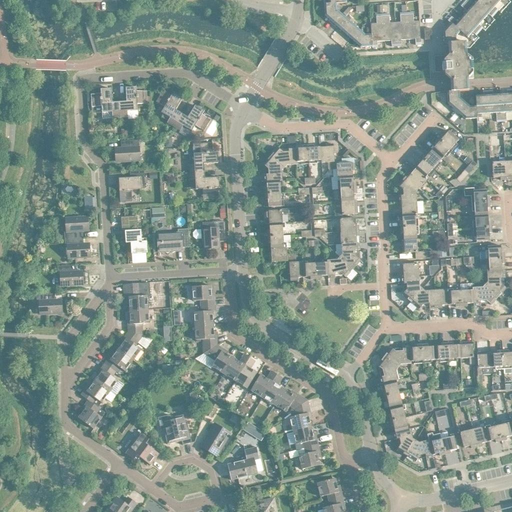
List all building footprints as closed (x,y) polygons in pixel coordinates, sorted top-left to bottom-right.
[(326,12),(335,20),(343,11),(339,6),(338,0),(334,0),(325,1),(326,12)] [(468,8),(463,13),(481,29),(484,25),(480,22),(485,16),(466,0),(463,0),(461,2),(468,8)] [(473,0),(466,0),(485,16),(490,11),(493,14),(496,11),(484,0),(475,0),(475,1),(473,0)] [(484,0),(496,11),(500,7),(496,4),(499,0),(484,0)] [(402,19),(396,19),(398,43),(403,43),(402,37),(409,36),(408,9),(401,10),(402,19)] [(414,9),(408,9),(409,36),(417,36),(417,42),(422,42),(421,18),(415,18),(414,9)] [(391,10),(384,11),(385,38),(393,37),(393,43),(398,43),(396,19),(391,19),(391,10)] [(335,20),(353,36),(362,27),(343,11),(335,20)] [(374,43),(373,43),(373,45),(379,44),(378,38),(385,38),(384,11),(378,11),(378,20),(372,21),(372,24),(373,30),(373,31),(374,43)] [(448,17),(452,20),(462,28),(469,35),(474,29),(477,32),(481,29),(463,13),(459,19),(452,13),(448,17)] [(445,41),(449,40),(458,39),(458,33),(462,28),(452,20),(444,29),(445,41)] [(362,44),(373,43),(374,43),(373,31),(367,31),(362,27),(353,36),(362,44)] [(452,82),(452,88),(452,89),(461,88),(470,87),(470,80),(470,74),(471,74),(475,70),(474,56),(470,52),(468,52),(467,39),(458,39),(449,40),(450,52),(445,58),(445,60),(443,60),(444,69),(446,69),(446,71),(452,76),(452,82)] [(128,98),(121,99),(122,114),(129,114),(129,108),(139,107),(139,101),(149,100),(148,88),(138,88),(138,84),(127,84),(128,98)] [(122,114),(121,99),(114,99),(113,85),(102,86),(102,90),(92,91),(93,98),(93,104),(103,103),(104,109),(114,109),(114,115),(122,114)] [(508,91),(501,92),(503,119),(508,118),(507,109),(511,108),(511,86),(508,86),(508,91)] [(168,120),(175,124),(183,110),(177,107),(184,95),(175,89),(173,93),(164,87),(158,98),(166,104),(163,109),(172,115),(168,120)] [(494,87),(489,88),(491,110),(497,110),(498,119),(503,119),(501,92),(494,92),(494,87)] [(449,100),(458,108),(466,99),(461,94),(461,88),(452,89),(452,88),(448,88),(449,100)] [(479,115),(478,115),(479,120),(484,120),(483,111),(491,110),(489,88),(484,88),(484,93),(477,93),(477,103),(478,103),(479,115)] [(467,116),(478,115),(479,115),(478,103),(477,103),(471,103),(466,99),(458,108),(467,116)] [(183,110),(175,124),(182,128),(185,123),(193,128),(197,122),(205,128),(212,117),(203,111),(206,108),(196,102),(189,114),(183,110)] [(444,132),(440,136),(453,148),(459,142),(457,140),(460,137),(451,128),(446,133),(444,132)] [(438,142),(434,147),(443,156),(446,152),(448,154),(453,148),(440,136),(436,140),(438,142)] [(122,138),(123,145),(118,145),(119,158),(141,157),(140,137),(122,138)] [(190,161),(190,169),(206,168),(205,161),(219,160),(219,149),(214,149),(214,139),(201,140),(202,150),(195,151),(196,161),(190,161)] [(329,166),(331,167),(336,161),(336,159),(335,141),(327,142),(327,144),(322,144),(323,157),(322,157),(323,160),(329,159),(329,166)] [(318,158),(322,157),(323,157),(322,144),(315,145),(315,142),(309,143),(310,161),(319,160),(318,158)] [(302,161),(310,161),(309,143),(303,143),(304,146),(297,146),(298,159),(302,159),(302,161)] [(298,161),(298,159),(297,146),(297,144),(290,144),(290,149),(285,149),(279,144),(272,153),(285,165),(288,162),(298,161)] [(427,151),(423,155),(437,167),(442,161),(440,159),(443,156),(434,147),(429,152),(427,151)] [(283,168),(285,165),(272,153),(265,161),(270,166),(270,171),(265,172),(266,179),(268,179),(268,178),(284,177),(283,168)] [(468,153),(465,157),(470,161),(473,157),(468,153)] [(421,161),(417,166),(427,175),(427,174),(430,171),(431,173),(437,167),(423,155),(420,159),(421,161)] [(470,162),(474,166),(478,161),(474,158),(470,162)] [(507,177),(506,159),(493,160),(494,175),(502,175),(502,177),(507,177)] [(339,174),(341,174),(354,173),(354,168),(356,168),(356,160),(338,161),(336,161),(331,167),(332,168),(338,168),(339,174)] [(411,170),(407,174),(420,186),(429,176),(427,174),(427,175),(417,166),(412,171),(411,170)] [(126,175),(120,175),(120,181),(122,199),(134,198),(133,186),(147,186),(146,174),(146,167),(131,168),(132,174),(126,175)] [(466,167),(462,172),(466,175),(470,171),(466,167)] [(206,168),(190,169),(191,176),(197,176),(197,186),(204,186),(204,196),(217,195),(217,185),(221,185),(220,174),(206,175),(206,168)] [(466,175),(462,172),(457,177),(461,180),(466,175)] [(339,178),(339,186),(357,185),(357,180),(355,180),(354,173),(341,174),(341,178),(339,178)] [(400,193),(400,199),(418,198),(418,188),(420,186),(407,174),(399,182),(404,187),(405,192),(400,193)] [(284,182),(284,177),(268,178),(268,179),(268,185),(266,185),(266,191),(282,190),(281,183),(284,182)] [(445,183),(441,187),(445,191),(449,186),(445,183)] [(342,194),(343,199),(356,198),(355,191),(358,191),(357,185),(339,186),(340,195),(342,194)] [(473,193),(473,200),(491,199),(491,194),(488,194),(488,187),(475,187),(475,185),(465,186),(466,193),(473,193)] [(445,191),(441,187),(437,192),(441,196),(445,191)] [(282,198),(282,190),(266,191),(267,197),(269,197),(270,204),(285,203),(285,197),(282,198)] [(356,198),(343,199),(343,208),(336,208),(337,213),(344,213),(344,212),(359,211),(358,198),(356,198)] [(403,205),(404,212),(417,211),(419,211),(418,198),(400,199),(401,205),(403,205)] [(476,208),(476,213),(489,212),(489,205),(491,205),(491,199),(473,200),(473,209),(476,208)] [(161,204),(153,205),(154,214),(160,214),(162,214),(161,204)] [(268,221),(271,221),(284,220),(283,211),(297,210),(296,205),(283,206),(283,207),(267,208),(268,221)] [(402,219),(402,225),(420,223),(419,215),(417,215),(417,211),(404,212),(404,219),(402,219)] [(474,218),(475,226),(492,224),(492,219),(490,219),(489,212),(476,213),(476,217),(474,218)] [(139,213),(123,214),(123,221),(123,229),(126,228),(127,240),(132,239),(133,250),(149,249),(148,235),(143,235),(142,227),(139,227),(139,220),(139,213)] [(65,228),(66,235),(84,234),(84,227),(88,227),(87,214),(67,215),(68,228),(65,228)] [(341,216),(342,229),(360,228),(360,222),(357,222),(357,215),(341,216)] [(205,236),(205,246),(221,245),(220,236),(226,236),(225,218),(214,219),(215,225),(204,226),(204,227),(197,227),(194,230),(194,234),(197,236),(205,236)] [(269,228),(269,233),(284,232),(284,225),(286,225),(286,219),(284,220),(271,221),(271,228),(269,228)] [(405,230),(405,237),(418,236),(418,232),(420,232),(420,223),(402,225),(402,230),(405,230)] [(492,224),(475,226),(475,234),(477,234),(478,238),(491,238),(490,230),(493,230),(492,224)] [(158,231),(160,249),(184,247),(183,244),(190,244),(189,226),(179,226),(179,229),(158,231)] [(342,229),(343,241),(358,240),(358,234),(360,233),(360,228),(342,229)] [(272,239),(272,246),(288,245),(287,240),(285,240),(284,232),(269,233),(269,239),(272,239)] [(84,234),(66,235),(66,242),(68,242),(69,255),(90,254),(89,241),(85,241),(84,234)] [(405,237),(403,237),(404,250),(416,249),(417,255),(429,255),(429,248),(419,249),(418,236),(405,237)] [(343,251),(341,254),(354,266),(362,257),(357,253),(356,247),(361,247),(361,240),(358,240),(343,241),(343,251)] [(487,249),(487,256),(505,255),(505,249),(503,250),(502,243),(490,243),(490,242),(480,243),(481,249),(487,249)] [(439,254),(447,253),(447,243),(438,244),(439,254)] [(288,258),(291,257),(296,252),(295,251),(288,251),(288,245),(272,246),(272,251),(270,251),(271,259),(288,258)] [(296,252),(291,257),(291,260),(292,278),(300,277),(299,275),(305,274),(304,259),(297,259),(297,253),(296,252)] [(339,257),(329,257),(330,273),(329,273),(329,275),(336,275),(336,270),(342,270),(347,274),(354,266),(341,254),(339,257)] [(482,269),(488,269),(491,269),(504,268),(503,261),(506,261),(505,255),(487,256),(481,257),(482,269)] [(324,260),(316,261),(317,276),(323,276),(323,273),(329,273),(330,273),(329,257),(324,258),(324,260)] [(309,259),(304,259),(305,274),(311,274),(312,276),(317,276),(316,261),(309,261),(309,259)] [(402,269),(403,274),(420,273),(420,260),(404,261),(405,268),(402,269)] [(61,270),(62,283),(83,281),(82,268),(77,269),(77,262),(59,263),(59,270),(61,270)] [(489,279),(486,282),(500,293),(507,285),(502,281),(502,275),(507,275),(506,268),(504,268),(491,269),(488,269),(489,279)] [(404,292),(412,299),(424,285),(421,283),(420,273),(403,274),(403,281),(408,281),(408,286),(404,292)] [(130,300),(131,307),(149,306),(149,292),(142,293),(141,280),(127,281),(128,300),(130,300)] [(201,297),(202,303),(216,302),(215,290),(213,290),(212,282),(193,283),(194,298),(201,297)] [(484,284),(474,285),(475,300),(475,301),(475,303),(482,302),(482,298),(487,297),(492,302),(500,293),(486,282),(484,284)] [(424,285),(412,299),(420,306),(425,301),(430,301),(431,306),(437,305),(436,287),(427,288),(424,285)] [(469,288),(462,288),(463,304),(468,303),(468,301),(475,301),(475,300),(474,285),(469,285),(469,288)] [(454,286),(449,287),(450,302),(457,302),(457,304),(463,304),(462,288),(454,289),(454,286)] [(449,287),(436,287),(437,305),(443,305),(443,303),(450,302),(449,287)] [(40,298),(41,311),(62,310),(61,297),(57,297),(56,290),(52,291),(48,291),(38,292),(38,298),(40,298)] [(195,309),(196,323),(215,322),(214,314),(217,314),(216,302),(202,303),(202,309),(195,309)] [(129,315),(130,328),(144,332),(143,320),(150,320),(149,306),(131,307),(131,315),(129,315)] [(204,336),(205,350),(218,342),(218,329),(215,329),(215,322),(196,323),(197,337),(204,336)] [(124,340),(119,346),(134,357),(143,346),(137,342),(144,332),(130,328),(122,339),(124,340)] [(461,340),(461,342),(462,355),(470,355),(471,361),(476,361),(476,354),(475,354),(474,339),(461,340)] [(454,340),(448,341),(449,358),(457,358),(457,356),(462,355),(461,342),(454,343),(454,340)] [(443,343),(436,344),(437,357),(441,357),(441,359),(449,358),(448,341),(443,341),(443,343)] [(213,363),(225,371),(235,355),(228,351),(230,349),(218,342),(205,350),(217,358),(213,363)] [(417,345),(411,345),(411,358),(412,358),(416,358),(416,360),(424,360),(423,342),(417,342),(417,345)] [(429,342),(423,342),(424,360),(432,359),(432,357),(437,357),(436,344),(429,344),(429,342)] [(392,345),(385,354),(400,364),(402,361),(412,361),(412,358),(411,358),(411,345),(411,343),(404,343),(404,348),(397,349),(392,345)] [(113,350),(106,360),(117,369),(120,364),(126,368),(134,357),(119,346),(115,352),(113,350)] [(498,351),(492,351),(493,371),(493,372),(498,371),(498,366),(505,366),(504,348),(498,349),(498,351)] [(492,351),(492,349),(478,350),(479,365),(478,365),(479,372),(493,371),(492,351)] [(225,371),(237,378),(251,354),(245,351),(241,358),(235,355),(225,371)] [(251,354),(237,378),(248,385),(258,369),(252,365),(256,358),(251,354)] [(382,381),(385,381),(385,380),(400,377),(397,367),(400,364),(385,354),(379,363),(384,366),(385,373),(381,374),(382,381)] [(100,372),(96,377),(111,388),(119,377),(114,373),(117,369),(106,360),(98,370),(100,372)] [(252,387),(264,395),(278,371),(273,368),(268,375),(262,371),(252,387)] [(264,395),(275,402),(285,386),(279,382),(284,374),(278,371),(264,395)] [(82,392),(89,397),(94,400),(97,395),(103,400),(111,388),(96,377),(92,383),(90,382),(82,392)] [(384,388),(385,393),(400,390),(399,382),(401,382),(400,377),(385,380),(385,381),(386,387),(384,388)] [(291,403),(296,406),(309,397),(293,387),(291,389),(285,386),(275,402),(287,409),(291,403)] [(198,389),(191,390),(194,403),(206,400),(204,392),(199,394),(198,389)] [(389,398),(391,405),(406,401),(404,396),(402,397),(400,390),(385,393),(387,399),(389,398)] [(97,395),(94,400),(99,404),(103,400),(97,395)] [(89,397),(82,407),(84,409),(79,415),(95,426),(103,414),(97,410),(101,405),(99,404),(94,400),(89,397)] [(291,414),(294,428),(312,424),(311,416),(313,416),(309,397),(296,406),(298,413),(291,414)] [(213,399),(207,411),(213,414),(219,403),(213,399)] [(390,412),(391,418),(406,414),(404,407),(407,406),(406,401),(391,405),(392,412),(390,412)] [(169,441),(183,438),(184,442),(187,441),(193,440),(188,418),(186,418),(184,412),(174,414),(174,418),(173,418),(174,421),(166,423),(168,431),(166,432),(169,441)] [(395,423),(396,429),(412,426),(410,421),(408,421),(406,414),(391,418),(393,423),(395,423)] [(506,421),(499,423),(502,438),(508,437),(507,435),(511,433),(511,424),(510,418),(505,419),(506,421)] [(203,443),(217,451),(230,431),(216,422),(203,443)] [(491,422),(486,424),(490,439),(496,437),(497,440),(502,438),(499,423),(491,425),(491,422)] [(304,440),(305,445),(319,442),(317,430),(314,431),(312,424),(294,428),(297,441),(304,440)] [(486,424),(474,426),(478,444),(483,443),(483,441),(490,439),(486,424)] [(398,447),(408,453),(417,437),(414,435),(412,426),(396,429),(394,430),(396,437),(400,436),(402,441),(398,447)] [(478,444),(474,426),(461,429),(465,445),(472,443),(472,446),(478,444)] [(127,451),(142,462),(145,457),(151,462),(160,450),(147,441),(150,436),(142,430),(127,451)] [(430,437),(433,452),(434,452),(440,450),(441,453),(446,451),(443,436),(442,436),(441,431),(434,432),(433,430),(429,431),(430,437)] [(450,435),(443,436),(446,451),(452,450),(451,448),(458,446),(455,431),(449,432),(450,435)] [(417,437),(408,453),(417,459),(421,453),(426,451),(427,456),(434,454),(434,452),(433,452),(430,437),(420,439),(417,437)] [(319,442),(305,445),(307,451),(300,452),(303,466),(321,462),(320,455),(322,454),(319,442)] [(233,477),(239,475),(259,471),(256,457),(260,456),(257,444),(246,446),(248,456),(229,461),(233,477)] [(328,492),(330,497),(344,494),(341,482),(338,483),(336,475),(318,480),(322,493),(328,492)] [(105,511),(128,511),(137,501),(129,494),(125,500),(117,494),(105,511)] [(324,505),(326,511),(345,511),(344,507),(346,506),(344,494),(330,497),(331,503),(324,505)] [(253,501),(255,511),(278,511),(274,496),(253,501)]
